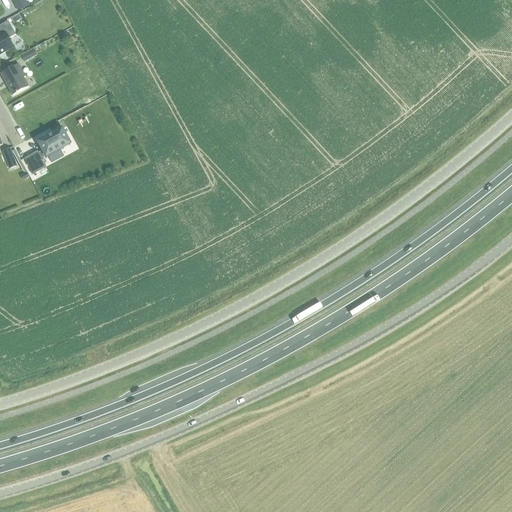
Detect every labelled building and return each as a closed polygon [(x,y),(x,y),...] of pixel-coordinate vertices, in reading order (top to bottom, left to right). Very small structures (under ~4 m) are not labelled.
[(24,0),(11,0),(18,12),(28,7),(24,0)] [(18,16),(11,20),(14,24),(21,20),(18,16)] [(0,55),(14,48),(9,39),(16,35),(8,22),(0,26),(0,55)] [(34,49),(22,56),(25,62),(37,55),(34,49)] [(19,65),(0,74),(5,83),(6,82),(8,86),(7,87),(12,96),(16,95),(18,94),(18,93),(29,87),(24,78),(26,77),(19,65)] [(37,152),(25,159),(33,175),(46,168),(41,159),(45,157),(46,158),(48,157),(60,150),(71,145),(62,129),(53,134),(47,137),(47,138),(38,143),(42,151),(38,154),(37,152)] [(10,149),(3,151),(9,169),(17,167),(10,149)]
